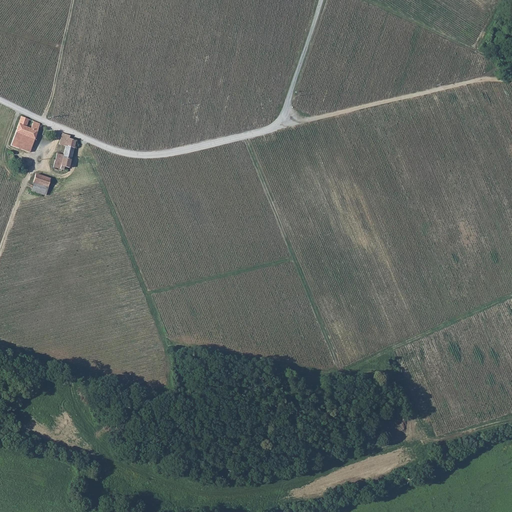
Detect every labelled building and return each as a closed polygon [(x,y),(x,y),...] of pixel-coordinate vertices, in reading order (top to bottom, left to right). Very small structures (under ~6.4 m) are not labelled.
[(17,165),(17,166),(26,170),(30,162),(20,157),(23,149),(27,150),(33,135),(36,136),(40,125),(33,122),(31,129),(27,128),(29,120),(23,118),(17,133),(20,134),(15,146),(14,146),(10,155),(14,156),(13,159),(10,159),(9,162),(17,165)] [(47,129),(45,133),(46,134),(45,136),(44,136),(44,141),(50,143),(51,139),(53,140),(54,136),(49,134),(51,130),(47,129)] [(44,148),(38,164),(44,166),(45,163),(66,171),(77,142),(70,139),(71,135),(63,132),(59,143),(65,145),(62,155),(44,148)] [(14,172),(24,176),(26,170),(17,166),(14,172)] [(33,180),(45,184),(48,177),(35,173),(33,180)]
